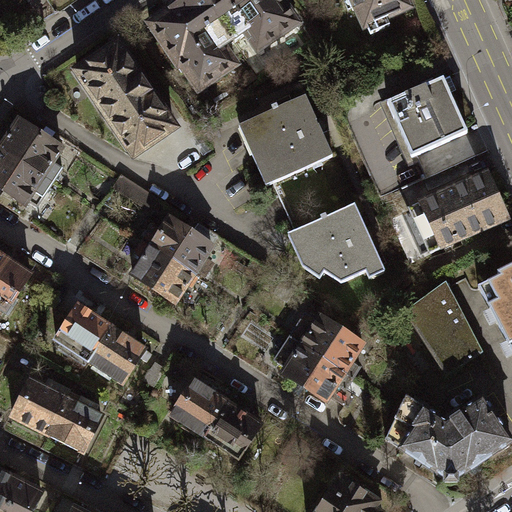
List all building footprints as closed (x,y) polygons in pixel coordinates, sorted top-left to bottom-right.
[(167,15),(150,27),(178,68),(181,66),(198,92),(236,67),(224,49),(235,42),(206,0),(188,0),(183,4),(175,4),(168,9),(167,15)] [(206,0),(235,42),(245,34),(259,59),(305,26),(286,0),(206,0)] [(350,0),(364,29),(368,28),(371,35),(390,26),(387,20),(412,9),(407,0),(350,0)] [(120,36),(70,70),(133,163),(183,129),(120,36)] [(443,79),(387,104),(412,158),(468,133),(443,79)] [(306,98),(241,127),(266,186),(332,157),(306,98)] [(40,134),(19,122),(6,141),(3,139),(0,143),(0,149),(22,163),(40,134)] [(54,164),(63,150),(51,142),(56,134),(45,126),(40,134),(22,163),(45,179),(53,184),(63,169),(54,164)] [(0,188),(3,191),(22,163),(0,149),(0,188)] [(3,191),(27,208),(31,203),(38,207),(43,198),(45,196),(53,184),(45,179),(22,163),(3,191)] [(158,199),(122,175),(114,186),(151,210),(158,199)] [(507,221),(487,175),(411,208),(430,254),(507,221)] [(355,206),(289,235),(303,269),(321,282),(326,274),(343,284),(368,273),(370,279),(386,272),(355,206)] [(160,230),(151,225),(140,241),(150,247),(156,251),(171,262),(193,230),(169,215),(160,230)] [(194,276),(199,279),(201,276),(208,280),(217,266),(210,260),(218,246),(193,230),(171,262),(194,276)] [(150,247),(140,241),(126,264),(133,269),(129,277),(153,292),(171,262),(156,251),(150,247)] [(0,310),(8,316),(36,274),(0,250),(0,310)] [(193,288),(199,279),(194,276),(171,262),(153,292),(177,308),(190,288),(193,288)] [(511,265),(497,273),(499,276),(477,286),(492,313),(487,317),(492,326),(496,324),(508,346),(503,348),(509,359),(511,357),(511,265)] [(405,313),(446,376),(482,351),(446,283),(405,313)] [(115,325),(80,302),(55,341),(91,362),(115,325)] [(324,358),(343,328),(322,313),(317,321),(308,315),(292,338),(300,342),(302,344),(309,349),(324,358)] [(91,362),(122,383),(139,357),(149,364),(157,352),(147,346),(139,341),(115,325),(91,362)] [(368,344),(343,328),(324,358),(342,371),(347,376),(351,378),(355,381),(364,370),(356,364),(368,344)] [(279,374),(303,389),(324,358),(309,349),(302,344),(300,342),(292,338),(275,362),(284,368),(279,374)] [(333,399),(347,407),(361,386),(355,381),(351,378),(347,376),(342,371),(324,358),(303,389),(329,405),(333,399)] [(33,377),(12,418),(50,437),(67,402),(71,396),(75,388),(51,376),(47,384),(33,377)] [(196,376),(171,414),(206,437),(230,398),(196,376)] [(50,437),(83,453),(104,413),(98,409),(101,401),(75,388),(71,396),(67,402),(50,437)] [(511,433),(487,395),(449,423),(434,417),(424,410),(411,401),(406,399),(399,414),(396,421),(386,441),(406,453),(411,456),(445,477),(445,485),(462,484),(462,479),(511,446),(511,433)] [(206,437),(243,460),(267,422),(230,398),(206,437)] [(0,511),(33,511),(45,491),(0,469),(0,511)] [(341,469),(313,511),(387,511),(388,511),(380,507),(386,497),(341,469)]
